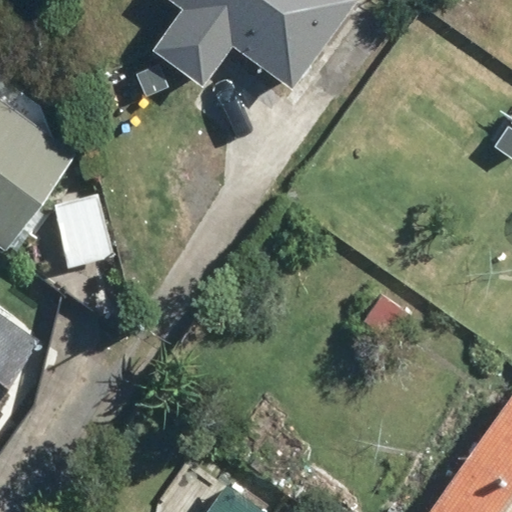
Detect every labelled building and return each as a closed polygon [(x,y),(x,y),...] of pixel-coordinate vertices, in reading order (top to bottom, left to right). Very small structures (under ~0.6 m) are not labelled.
[(149,0),(148,2),(168,16),(138,56),(184,91),(214,51),(272,94),(343,0),(342,0),(149,0)] [(0,108),(0,233),(60,154),(0,108)] [(103,259),(86,195),(39,208),(56,272),(103,259)] [(0,384),(32,338),(0,315),(0,384)] [(511,511),(511,397),(506,393),(423,511),(511,511)] [(265,511),(223,482),(201,511),(265,511)]
